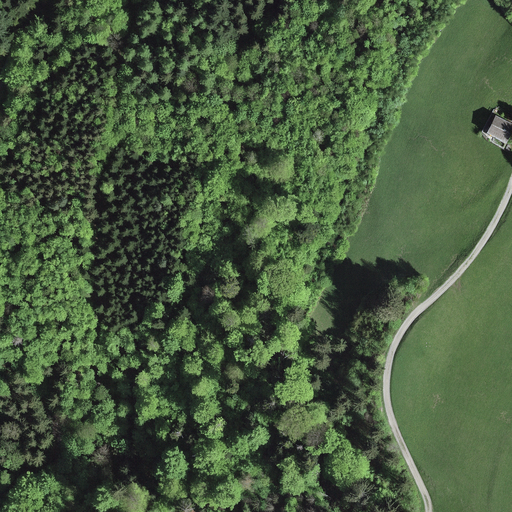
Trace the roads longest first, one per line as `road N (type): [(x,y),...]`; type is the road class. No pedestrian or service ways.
road 1 (track): [(511,191),(480,250),(414,316),(386,375),(388,408),(426,511)]
road 2 (track): [(0,501),(55,460),(58,429),(0,352)]
